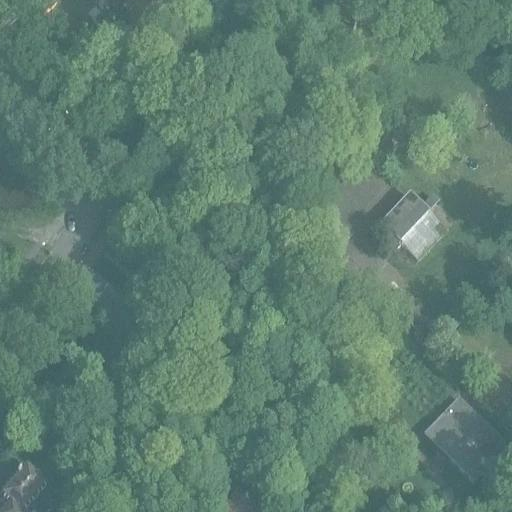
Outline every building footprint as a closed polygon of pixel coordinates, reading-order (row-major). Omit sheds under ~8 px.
[(409,199),(380,230),(399,248),(428,217),(409,199)] [(428,217),(399,248),(417,265),(445,234),(428,217)] [(336,277),(355,295),(367,282),(348,264),(336,277)] [(474,488),(508,452),(459,404),(424,440),(474,488)] [(25,511),(45,490),(23,471),(0,497),(0,502),(5,507),(0,511),(25,511)] [(250,511),(240,496),(215,511),(250,511)]
